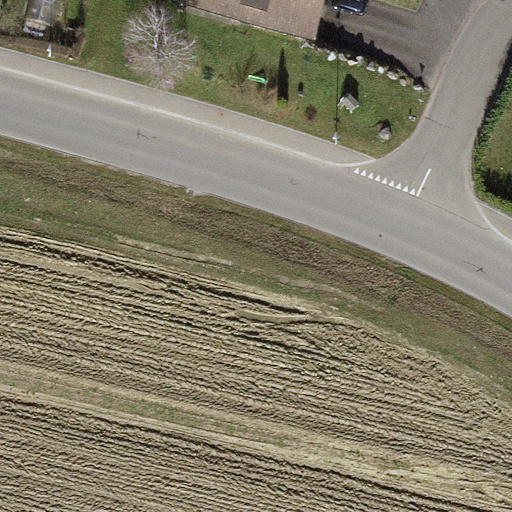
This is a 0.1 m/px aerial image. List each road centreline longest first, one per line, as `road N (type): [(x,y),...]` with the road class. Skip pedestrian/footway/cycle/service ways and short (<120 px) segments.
road 1 (secondary): [(417,232),(0,109)]
road 2 (residential): [(511,32),(479,70),(417,232)]
